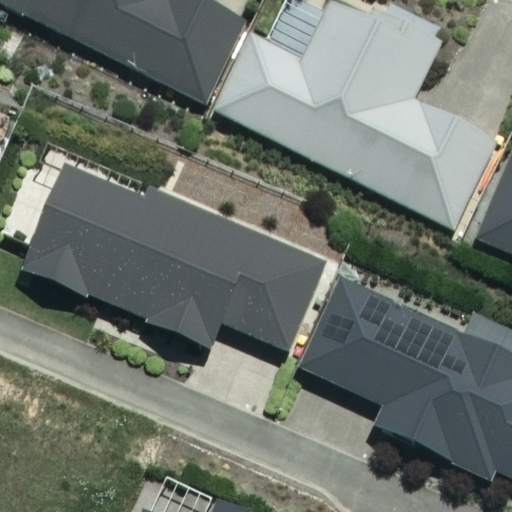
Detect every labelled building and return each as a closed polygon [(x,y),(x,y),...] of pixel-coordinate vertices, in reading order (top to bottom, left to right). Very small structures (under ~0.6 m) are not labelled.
[(0,0),(0,8),(211,112),(251,30),(189,0),(0,0)] [(451,61),(340,8),(310,71),(256,45),(220,119),(458,234),(499,150),(426,115),(451,61)] [(149,212),(71,180),(30,278),(209,352),(218,330),(288,359),(323,272),(153,202),(149,212)] [(511,181),(484,248),(511,259),(511,181)] [(511,368),(348,292),(308,377),(388,414),(379,431),(493,485),(496,477),(511,484),(511,368)]
